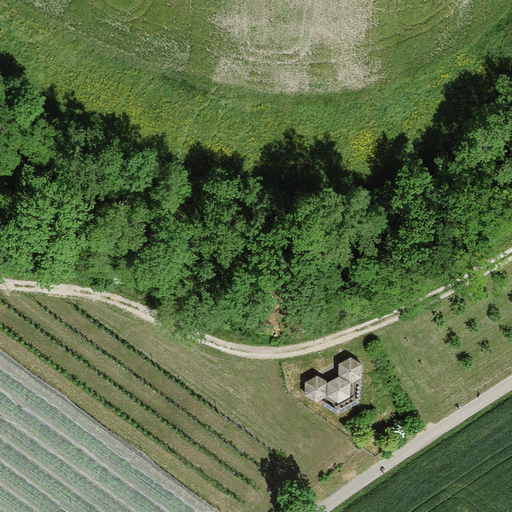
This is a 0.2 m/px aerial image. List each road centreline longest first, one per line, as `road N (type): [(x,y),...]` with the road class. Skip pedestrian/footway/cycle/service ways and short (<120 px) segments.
road 1 (track): [(0,282),(105,293),(226,345),(276,354),(364,330),(511,254)]
road 2 (track): [(318,511),(511,381)]
